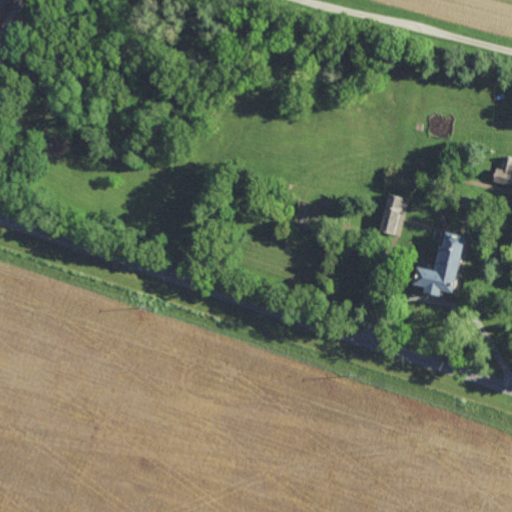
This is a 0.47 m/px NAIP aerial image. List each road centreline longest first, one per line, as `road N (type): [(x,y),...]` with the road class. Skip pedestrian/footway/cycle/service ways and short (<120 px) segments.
road 1 (tertiary): [(511,388),(0,216)]
road 2 (residential): [(511,51),(304,0)]
